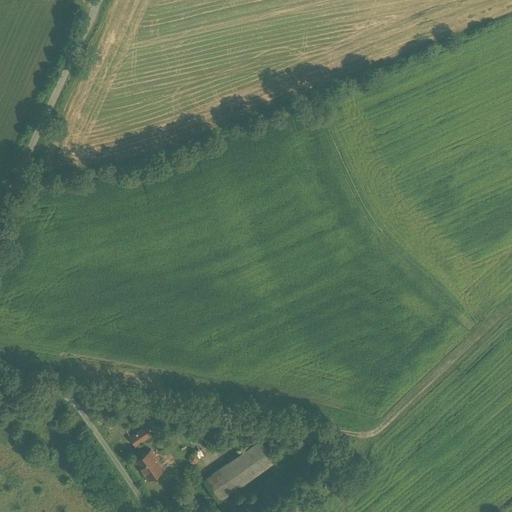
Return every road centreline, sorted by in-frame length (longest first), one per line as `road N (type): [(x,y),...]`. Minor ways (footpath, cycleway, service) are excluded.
road 1 (track): [(511,303),(370,436),(65,390)]
road 2 (unclassified): [(0,218),(101,0)]
road 3 (unclassified): [(151,511),(65,390),(0,380)]
